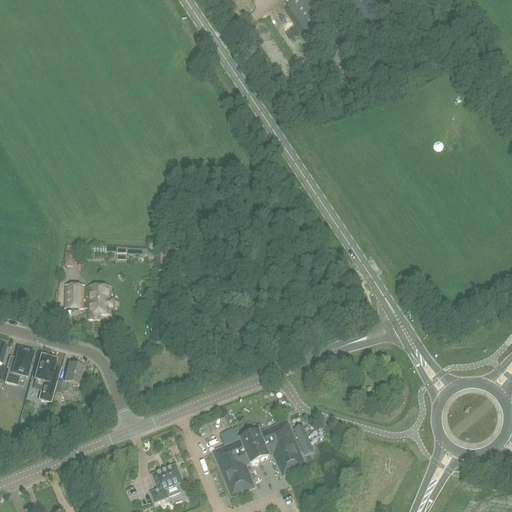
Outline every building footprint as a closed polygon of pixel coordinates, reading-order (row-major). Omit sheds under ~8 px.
[(312,0),(296,0),(287,6),(310,41),(331,27),(312,0)] [(374,0),(340,0),(350,15),(357,10),(370,30),(377,40),(394,29),(387,19),(374,0)] [(120,262),(129,262),(130,249),(120,249),(120,262)] [(75,255),(67,255),(66,267),(75,267),(75,255)] [(65,310),(83,311),(83,309),(89,309),(89,321),(98,322),(99,316),(109,316),(109,311),(114,311),(114,301),(110,301),(110,290),(90,289),(90,296),(84,295),(84,289),(66,288),(65,310)] [(19,353),(17,360),(14,371),(9,369),(5,384),(16,387),(19,377),(26,379),(32,356),(28,355),(28,353),(21,351),(20,353),(19,353)] [(52,404),(57,384),(61,369),(54,367),(56,362),(53,362),(53,360),(45,358),(44,359),(41,359),(35,382),(44,384),(40,400),(52,404)] [(55,394),(53,405),(58,406),(56,412),(60,413),(63,414),(65,406),(62,405),(60,405),(63,396),(64,393),(68,394),(71,386),(79,388),(84,370),(69,366),(64,384),(59,382),(56,392),(55,394)] [(237,443),(213,453),(215,457),(230,493),(231,498),(254,488),(245,468),(250,466),(268,459),(273,457),(281,478),(304,468),(298,456),(302,454),(303,456),(311,453),(302,430),(294,433),(294,435),(290,436),(285,424),(269,430),(258,434),(240,441),(240,442),(242,446),(238,448),(237,443)] [(151,494),(155,503),(155,504),(168,498),(167,498),(179,493),(181,489),(179,485),(182,484),(175,467),(152,477),(158,491),(151,494)]
